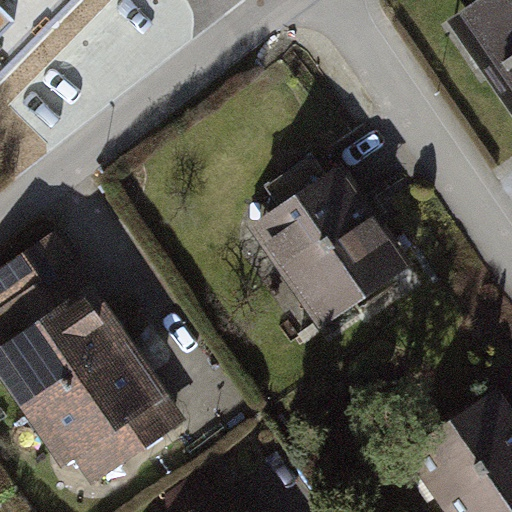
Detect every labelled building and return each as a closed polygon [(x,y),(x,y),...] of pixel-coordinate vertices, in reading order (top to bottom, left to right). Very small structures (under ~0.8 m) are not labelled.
[(511,0),(479,0),(462,12),(498,65),(489,70),(511,103),(511,0)] [(275,207),(283,219),(260,235),(317,316),(387,268),(357,225),(366,219),(330,168),(275,207)] [(56,264),(0,302),(18,328),(74,290),(56,264)] [(115,341),(78,287),(74,290),(18,328),(0,340),(0,363),(26,402),(115,341)] [(115,341),(26,402),(63,456),(92,436),(148,398),(152,395),(115,341)] [(429,430),(437,442),(414,458),(451,511),(510,511),(511,511),(511,429),(485,392),(429,430)] [(148,398),(92,436),(110,462),(166,424),(148,398)] [(226,511),(212,490),(180,511),(226,511)]
